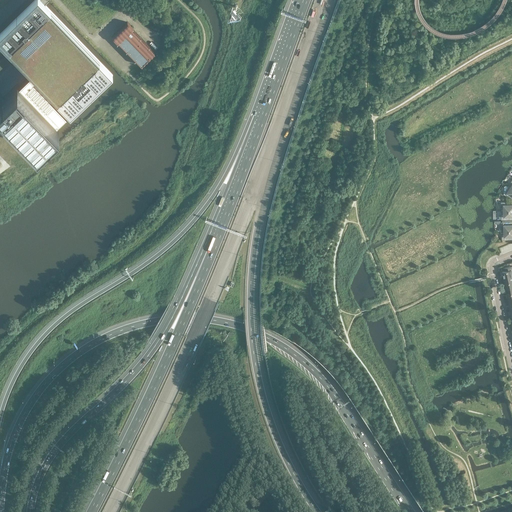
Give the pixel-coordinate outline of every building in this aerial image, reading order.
[(0,43),(8,52),(10,54),(30,75),(68,114),(69,115),(70,116),(112,75),(45,5),(44,3),(41,1),(40,0),(35,0),(0,33),(0,43)] [(113,35),(112,37),(115,40),(118,43),(119,42),(120,43),(119,43),(120,44),(121,44),(121,45),(122,46),(124,47),(123,47),(124,48),(125,48),(124,49),(126,50),(127,51),(128,52),(129,52),(128,52),(130,53),(129,54),(131,55),(132,56),(134,57),(133,58),(135,59),(134,59),(135,59),(136,60),(137,61),(137,62),(139,62),(138,63),(139,63),(140,64),(142,65),(143,64),(144,63),(145,61),(147,60),(148,59),(150,58),(151,56),(152,55),(153,54),(155,53),(154,51),(153,51),(152,49),(152,50),(151,48),(150,47),(149,47),(149,45),(148,46),(147,44),(146,43),(145,41),(144,42),(144,40),(143,41),(142,39),(141,38),(140,36),(139,36),(139,35),(138,35),(137,34),(136,32),(136,33),(135,31),(134,31),(134,30),(133,30),(133,29),(133,28),(127,22),(126,23),(125,24),(123,25),(122,27),(121,28),(120,29),(118,30),(117,32),(115,33),(114,35),(113,35)] [(0,78),(13,66),(11,64),(8,61),(0,52),(0,78)] [(31,76),(20,87),(57,125),(68,114),(31,76)] [(0,108),(37,147),(59,126),(58,126),(57,125),(20,87),(19,85),(17,83),(3,97),(1,99),(0,99),(0,108)] [(24,158),(28,154),(22,147),(18,151),(24,158)] [(511,188),(510,188),(508,191),(505,191),(503,194),(511,199),(511,188)] [(504,207),(504,211),(511,210),(511,201),(501,202),(501,206),(504,207)] [(511,210),(504,211),(504,215),(501,216),(501,220),(511,219),(511,210)] [(504,231),(511,230),(511,221),(501,222),(501,226),(504,227),(504,231)] [(502,236),(502,240),(511,239),(511,230),(504,231),(504,235),(502,236)] [(502,271),(503,277),(511,275),(511,270),(511,269),(511,266),(505,268),(505,271),(502,271)]
